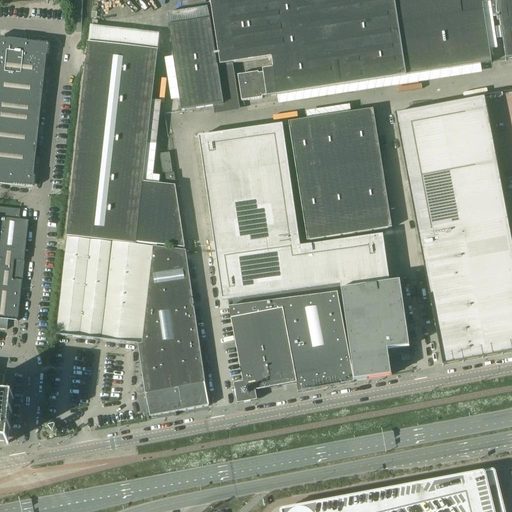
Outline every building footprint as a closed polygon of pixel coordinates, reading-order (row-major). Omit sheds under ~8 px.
[(406,76),(393,0),(210,0),(220,66),(271,58),(273,69),(262,70),(263,74),(259,75),(258,73),(238,76),(242,102),(262,99),(262,97),(266,97),(267,98),(375,81),(406,76)] [(492,17),(499,16),(496,0),(393,0),(406,76),(491,63),(482,4),(490,3),(492,17)] [(511,0),(496,0),(499,16),(500,22),(500,27),(506,60),(506,61),(511,59),(511,0)] [(223,105),(210,20),(207,8),(168,14),(169,26),(182,111),(223,105)] [(143,183),(157,51),(159,34),(90,26),(88,43),(67,236),(136,244),(185,249),(175,186),(143,183)] [(0,182),(23,185),(23,187),(24,188),(30,188),(31,187),(31,186),(33,186),(48,46),(46,46),(46,45),(45,44),(40,43),(39,44),(39,45),(0,41),(0,182)] [(484,98),(395,115),(407,181),(409,187),(422,257),(452,251),(509,241),(511,240),(510,231),(506,210),(502,192),(485,99),(484,98)] [(391,229),(373,110),(288,123),(307,242),(366,233),(391,229)] [(282,126),(199,138),(215,252),(222,301),(227,300),(340,284),(341,291),(389,284),(388,276),(383,236),(300,248),(282,126)] [(174,173),(172,173),(169,154),(160,155),(163,175),(164,175),(166,183),(175,182),(174,173)] [(0,329),(7,330),(8,320),(18,322),(29,221),(19,220),(20,210),(0,208),(0,329)] [(57,232),(59,221),(49,219),(48,230),(57,232)] [(205,384),(188,266),(186,251),(67,238),(56,335),(136,344),(138,344),(145,395),(146,395),(151,421),(176,416),(175,413),(209,406),(204,384),(205,384)] [(511,244),(511,240),(509,241),(452,251),(453,259),(462,258),(468,289),(511,281),(511,244)] [(453,259),(452,251),(422,257),(432,308),(434,324),(436,331),(511,316),(511,281),(468,289),(462,258),(453,259)] [(337,292),(337,293),(354,382),(391,376),(388,356),(402,354),(402,355),(405,357),(408,356),(410,354),(409,351),(407,349),(406,349),(406,348),(409,348),(399,283),(341,291),(337,292)] [(354,383),(354,382),(337,293),(280,301),(296,384),(298,393),(330,387),(354,383)] [(296,384),(280,301),(229,308),(243,383),(233,384),(237,405),(257,401),(255,391),(296,384)] [(511,316),(436,331),(442,366),(511,352),(511,316)] [(0,442),(8,444),(13,400),(13,398),(9,398),(10,386),(3,385),(4,377),(0,376),(0,442)] [(297,509),(281,511),(280,511),(503,511),(500,500),(500,499),(502,499),(501,497),(499,497),(494,476),(494,475),(494,474),(493,474),(493,473),(492,473),(491,473),(491,472),(466,477),(463,478),(383,493),(380,493),(299,508),(297,509)] [(501,472),(494,473),(496,481),(503,479),(501,472)]
